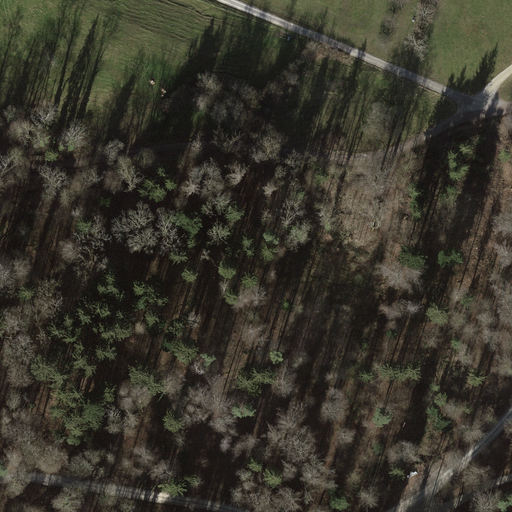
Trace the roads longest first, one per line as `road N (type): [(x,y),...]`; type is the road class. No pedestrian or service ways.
road 1 (track): [(0,166),(194,145),(379,158),(447,125),(474,101)]
road 2 (track): [(474,101),(225,0)]
road 3 (track): [(0,478),(54,478),(236,511)]
road 4 (track): [(418,501),(511,413)]
